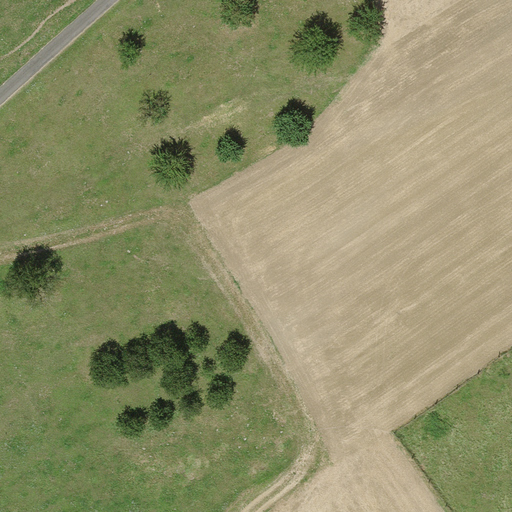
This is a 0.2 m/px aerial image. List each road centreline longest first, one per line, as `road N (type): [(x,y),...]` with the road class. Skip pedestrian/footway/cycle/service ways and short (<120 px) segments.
road 1 (track): [(0,255),(70,242),(250,185),(511,72)]
road 2 (unclassified): [(0,90),(101,0)]
